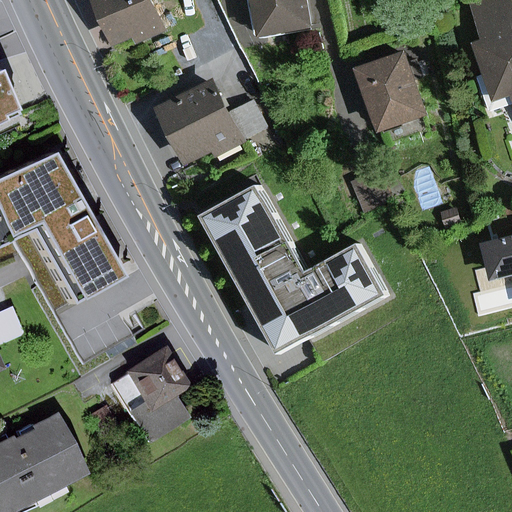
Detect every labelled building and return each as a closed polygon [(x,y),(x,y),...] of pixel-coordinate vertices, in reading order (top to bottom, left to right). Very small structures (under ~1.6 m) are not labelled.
[(98,0),(89,4),(107,48),(161,27),(150,0),(98,0)] [(301,0),(249,0),(255,37),(306,29),(301,0)] [(479,45),(468,48),(484,100),(509,92),(511,100),(511,13),(508,1),(469,12),(479,45)] [(405,60),(359,76),(376,128),(422,113),(405,60)] [(18,109),(0,68),(0,130),(18,122),(13,111),(18,109)] [(241,142),(211,84),(156,113),(186,171),(241,142)] [(83,304),(130,280),(59,140),(0,170),(0,221),(11,244),(44,228),(83,304)] [(400,193),(384,169),(361,183),(377,208),(400,193)] [(258,190),(199,223),(257,325),(274,355),(378,296),(355,254),(308,280),(258,190)] [(471,221),(465,206),(453,211),(459,226),(471,221)] [(511,234),(479,243),(489,282),(511,276),(511,234)] [(0,313),(0,344),(24,334),(12,308),(0,313)] [(157,358),(114,383),(134,417),(176,393),(157,358)] [(0,507),(75,472),(48,417),(0,439),(0,507)]
